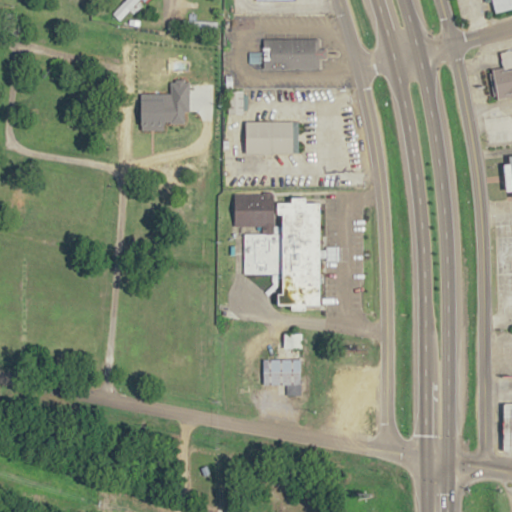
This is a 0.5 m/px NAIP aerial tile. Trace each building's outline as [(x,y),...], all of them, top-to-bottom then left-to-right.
[(511,0),(494,0),(497,10),(511,6),(511,0)] [(217,21),(187,21),(187,30),(217,30),(217,21)] [(264,37),(320,38),(320,67),(263,67),(264,37)] [(138,59),(138,43),(129,43),(129,59),(138,59)] [(490,71),(494,98),(511,94),(511,48),(502,50),(505,68),(490,71)] [(166,56),(149,59),(155,86),(172,82),(166,56)] [(243,112),(243,91),(228,91),(228,112),(243,112)] [(248,120),(297,121),(297,153),(246,152),(248,120)] [(323,202),(322,304),(280,304),(280,293),(285,293),(285,272),(245,271),(245,232),(262,233),(262,227),(234,226),(234,191),(273,191),(273,201),(294,202),(323,202)] [(317,347),(315,386),(335,387),(335,376),(336,349),(317,347)] [(264,358),(301,359),(301,393),(286,393),(287,384),(265,385),(264,358)] [(370,404),(335,404),(335,376),(354,377),(354,393),(370,393),(370,404)] [(336,421),(357,421),(357,407),(336,407),(336,421)]
